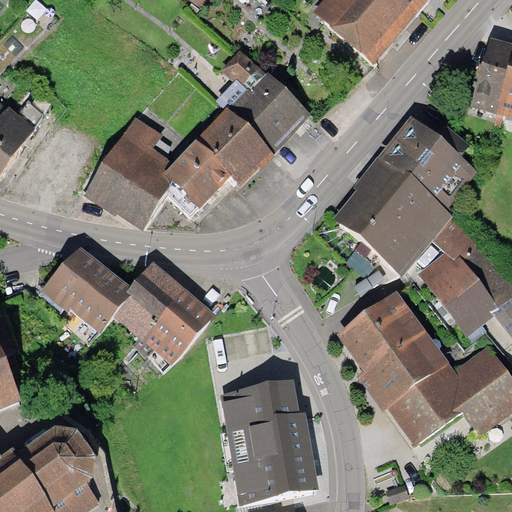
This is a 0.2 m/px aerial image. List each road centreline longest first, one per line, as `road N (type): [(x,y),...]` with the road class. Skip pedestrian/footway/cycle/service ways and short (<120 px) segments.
road 1 (secondary): [(242,249),(284,224),(480,0)]
road 2 (residential): [(242,249),(324,373),(341,422),(343,511)]
road 3 (secondary): [(48,232),(204,254),(242,249)]
